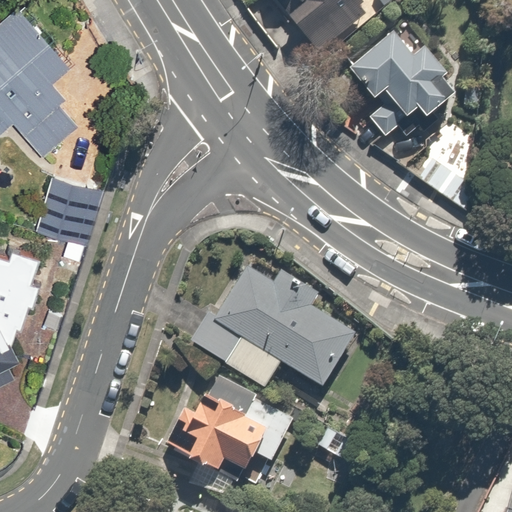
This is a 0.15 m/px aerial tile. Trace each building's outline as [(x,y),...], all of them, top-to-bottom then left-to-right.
[(0,122),(7,116),(41,157),(83,122),(50,83),(72,65),(17,0),(0,14),(0,122)] [(367,0),(287,0),(288,1),(288,0),(302,0),(309,8),(291,21),(312,51),(373,8),(367,0)] [(398,38),(352,74),(378,106),(389,98),(409,123),(424,112),(433,122),(452,107),(442,94),(455,84),(429,50),(415,61),(398,38)] [(51,174),(34,227),(66,237),(61,254),(82,261),(98,210),(72,202),(78,183),(51,174)] [(0,386),(22,376),(9,347),(32,286),(25,284),(33,259),(10,252),(7,258),(0,256),(0,386)] [(208,308),(188,343),(268,389),(283,363),(329,390),(361,334),(248,269),(221,316),(208,308)] [(260,398),(218,376),(198,415),(186,409),(165,448),(217,476),(227,458),(251,471),(271,435),(247,422),(260,398)] [(209,511),(216,493),(185,483),(179,502),(207,511),(209,511)]
